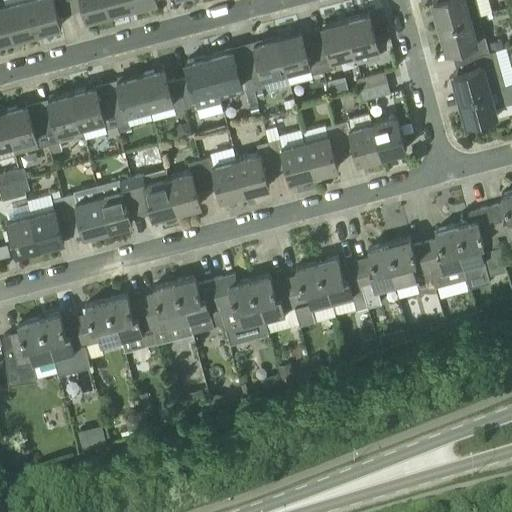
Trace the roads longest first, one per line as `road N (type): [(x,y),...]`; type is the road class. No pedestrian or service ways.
road 1 (residential): [(0,296),(449,173)]
road 2 (residential): [(0,78),(280,0)]
road 3 (tertiary): [(511,414),(269,511)]
road 4 (tertiary): [(288,511),(511,452)]
road 5 (residential): [(449,173),(402,0)]
